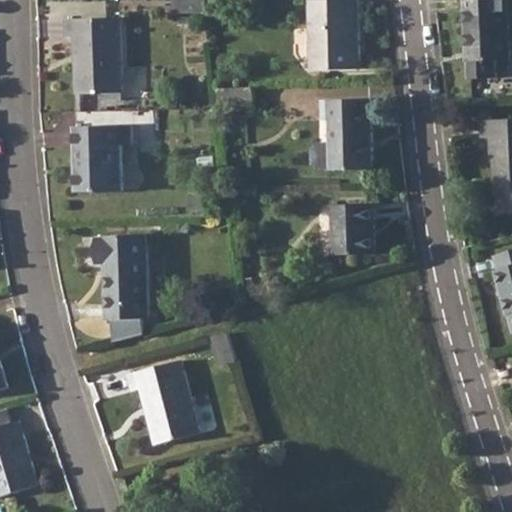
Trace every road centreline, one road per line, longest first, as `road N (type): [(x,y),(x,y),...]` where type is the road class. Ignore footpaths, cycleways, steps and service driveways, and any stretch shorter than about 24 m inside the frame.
road 1 (residential): [(100,511),(43,343),(23,220),(13,0)]
road 2 (residential): [(410,0),(448,292),(511,496)]
